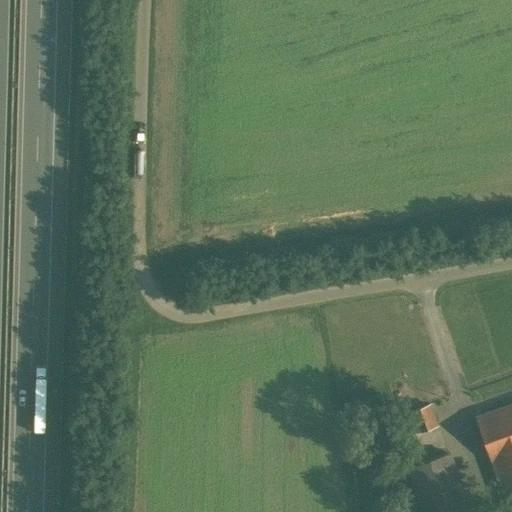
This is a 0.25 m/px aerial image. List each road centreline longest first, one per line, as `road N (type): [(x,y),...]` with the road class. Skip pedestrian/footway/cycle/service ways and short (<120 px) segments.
road 1 (unclassified): [(511,263),(188,315),(148,283),(139,0)]
road 2 (motorway): [(26,511),(40,0)]
